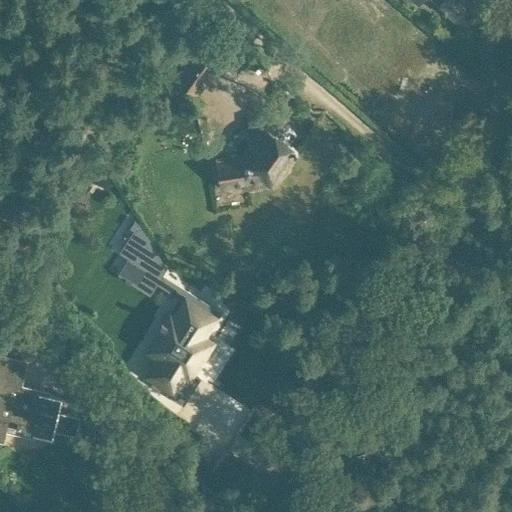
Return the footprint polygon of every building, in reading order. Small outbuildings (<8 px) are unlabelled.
[(344,55),(332,69),(355,88),(366,74),(370,78),(401,41),(387,29),(395,19),(372,0),(367,0),(360,9),(369,17),(340,52),(344,55)] [(412,0),(416,0),(429,11),(438,0),(410,0),(412,1),(412,0)] [(206,34),(175,78),(196,94),(228,50),(206,34)] [(216,159),(218,168),(220,188),(244,185),(243,187),(271,183),(273,184),(298,150),(276,134),(279,130),(257,114),(248,127),(253,131),(235,156),(216,159)] [(107,171),(97,178),(104,189),(114,182),(107,171)] [(134,230),(121,251),(129,256),(127,259),(128,260),(130,258),(161,277),(163,274),(167,267),(135,219),(134,219),(129,227),(134,230)] [(163,324),(137,365),(155,376),(159,379),(157,382),(165,387),(179,366),(190,373),(191,370),(201,355),(196,352),(208,336),(206,335),(203,333),(215,313),(186,295),(174,315),(170,313),(165,321),(163,320),(161,318),(158,321),(163,324)] [(0,438),(2,439),(6,422),(33,429),(32,435),(52,439),(55,429),(75,434),(79,415),(59,410),(62,398),(40,393),(41,391),(19,386),(25,361),(0,355),(0,438)]
